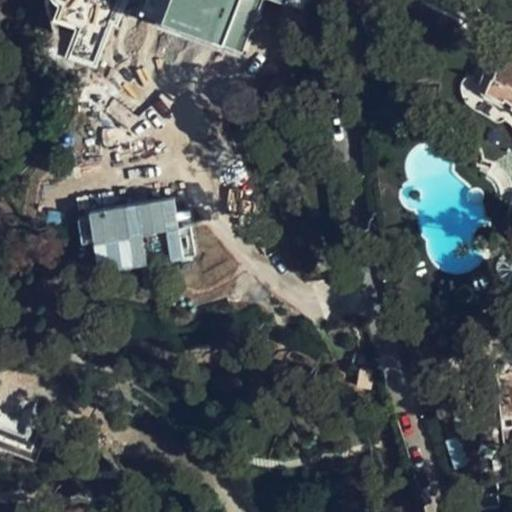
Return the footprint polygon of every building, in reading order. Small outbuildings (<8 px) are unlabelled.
[(146,0),(143,10),(182,25),(183,32),(188,37),(196,38),(205,34),(211,36),(216,25),(248,39),(262,0),(146,0)] [(243,50),(248,39),(216,25),(211,36),(243,50)] [(96,50),(77,43),(71,55),(73,64),(89,69),(96,50)] [(511,45),(511,46),(503,53),(500,60),(489,56),(482,74),(482,83),(486,88),(510,102),(511,101),(511,45)] [(187,251),(197,249),(192,221),(182,223),(187,251)] [(25,433),(0,424),(0,444),(37,458),(59,397),(41,390),(25,433)] [(493,511),(491,484),(466,485),(468,511),(493,511)]
